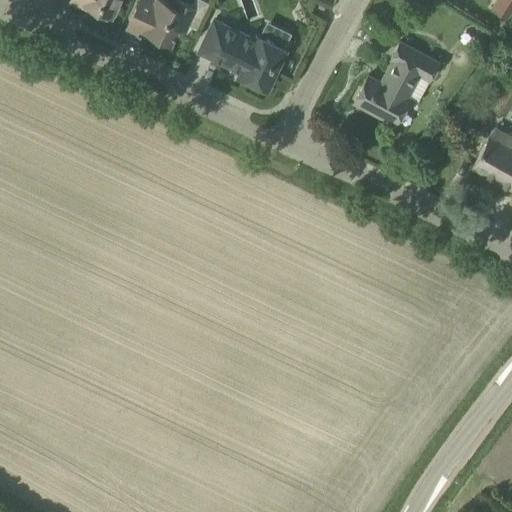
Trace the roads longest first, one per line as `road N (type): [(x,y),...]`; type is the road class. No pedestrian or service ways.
road 1 (residential): [(282,142),(0,3)]
road 2 (residential): [(511,254),(282,142)]
road 3 (tertiary): [(412,511),(440,465),(511,380)]
road 4 (residential): [(282,142),(358,0)]
